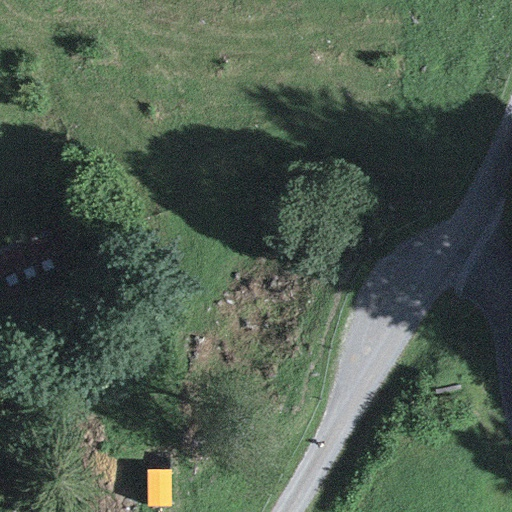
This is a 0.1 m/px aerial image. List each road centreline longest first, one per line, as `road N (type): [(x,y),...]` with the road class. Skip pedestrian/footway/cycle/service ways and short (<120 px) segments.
road 1 (track): [(298,511),(484,217),(511,148)]
road 2 (track): [(484,217),(511,400)]
